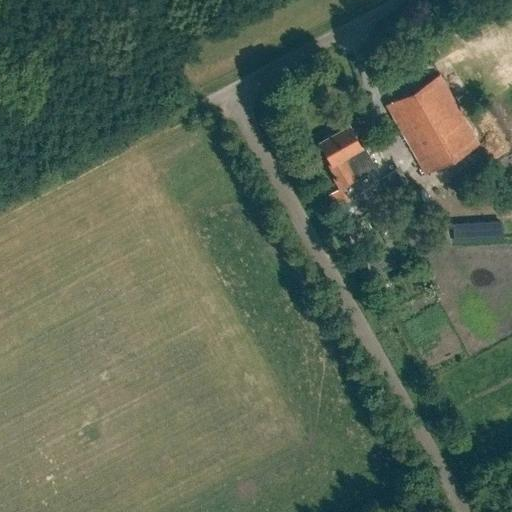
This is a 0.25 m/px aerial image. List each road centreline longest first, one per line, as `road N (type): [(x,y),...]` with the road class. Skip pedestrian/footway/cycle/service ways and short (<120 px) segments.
road 1 (unclassified): [(462,511),(227,94),(407,0)]
road 2 (track): [(0,212),(227,94)]
